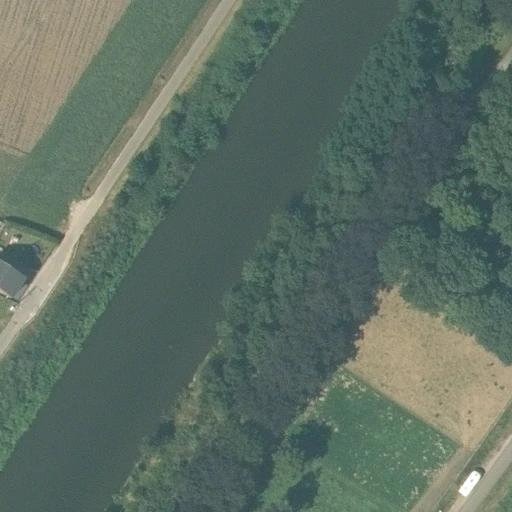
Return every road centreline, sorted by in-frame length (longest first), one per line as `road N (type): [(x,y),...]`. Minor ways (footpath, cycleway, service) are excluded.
road 1 (residential): [(511,69),(450,131),(206,511)]
road 2 (unclassified): [(0,344),(229,0)]
